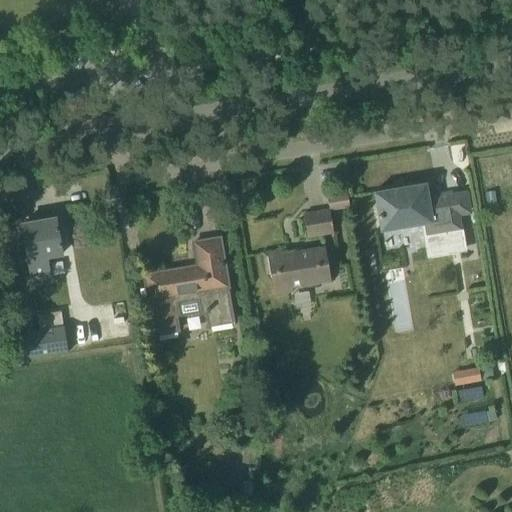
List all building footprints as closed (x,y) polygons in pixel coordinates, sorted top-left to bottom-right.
[(373,193),(380,232),(398,229),(398,232),(415,229),(415,226),(422,225),(424,237),(460,231),(458,217),(470,214),(466,192),(435,197),(435,199),(427,200),(425,184),(373,193)] [(330,210),(303,214),(307,240),(334,236),(330,210)] [(62,254),(56,219),(20,225),(29,284),(51,281),(47,256),(62,254)] [(192,243),(196,266),(144,274),(155,338),(180,334),(177,318),(204,314),(206,328),(232,324),(219,239),(192,243)] [(280,251),(262,253),(269,297),(291,294),(291,289),(329,283),(324,247),(281,254),(280,251)] [(11,352),(12,361),(66,354),(60,312),(36,316),(38,331),(17,335),(20,351),(11,352)] [(477,369),(452,374),(454,387),(492,379),(490,369),(478,372),(477,369)] [(242,482),(241,497),(251,498),(252,482),(242,482)]
